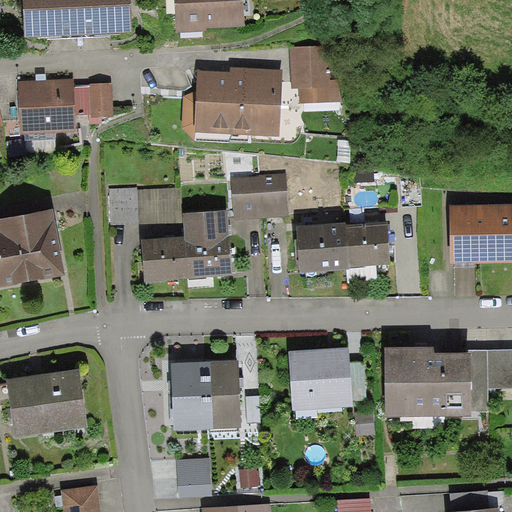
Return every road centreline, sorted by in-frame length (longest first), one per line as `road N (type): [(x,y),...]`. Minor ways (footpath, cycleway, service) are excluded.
road 1 (residential): [(511,312),(189,318),(109,328)]
road 2 (residential): [(0,73),(278,63)]
road 3 (residential): [(109,328),(133,511)]
